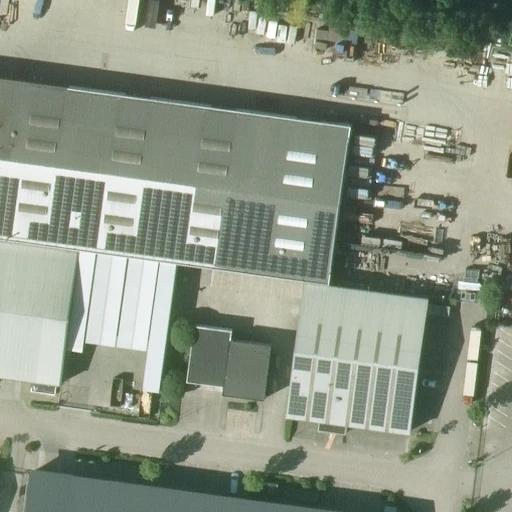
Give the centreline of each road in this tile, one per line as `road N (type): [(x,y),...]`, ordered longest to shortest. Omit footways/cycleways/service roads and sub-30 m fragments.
road 1 (unclassified): [(451,488),(0,424)]
road 2 (unknown): [(268,462),(287,317),(275,307),(194,295)]
road 3 (unclassified): [(451,488),(473,306)]
